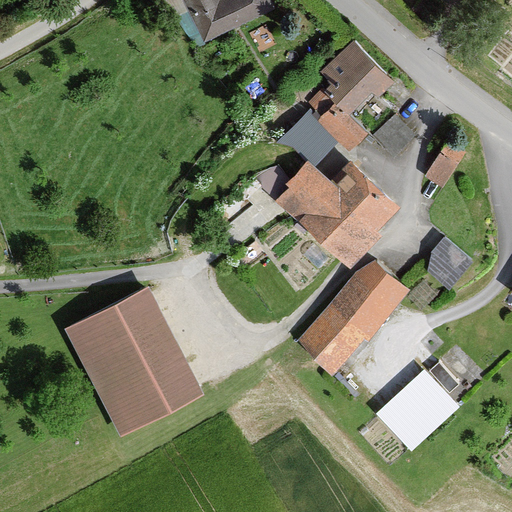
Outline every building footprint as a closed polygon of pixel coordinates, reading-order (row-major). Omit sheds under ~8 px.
[(188,0),(206,36),(270,5),(267,0),(188,0)] [(388,72),(357,40),(329,68),(361,100),(388,72)] [(399,105),(376,128),(397,149),(420,126),(399,105)] [(427,169),(447,179),(468,141),(448,130),(427,169)] [(403,200),(368,169),(350,190),(319,162),(289,195),(355,254),(403,200)] [(426,257),(453,278),(475,252),(448,230),(426,257)] [(375,255),(305,334),(340,365),(410,286),(375,255)] [(149,291),(70,331),(124,436),(203,396),(149,291)] [(427,368),(384,407),(416,442),(459,404),(427,368)]
